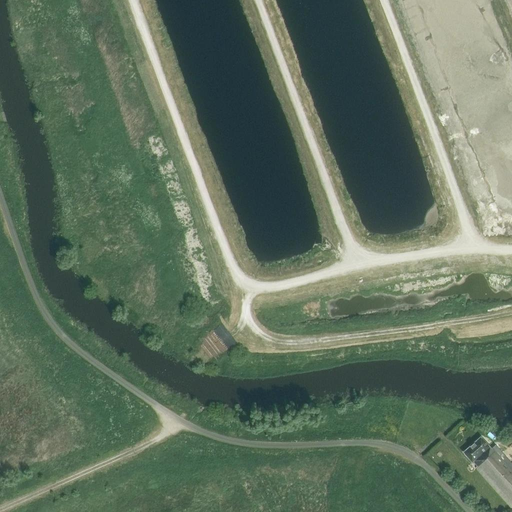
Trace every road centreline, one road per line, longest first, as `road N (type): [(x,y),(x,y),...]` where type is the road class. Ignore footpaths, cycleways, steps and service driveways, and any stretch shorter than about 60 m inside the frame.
road 1 (unclassified): [(470,511),(399,448),(243,444),(174,421),(50,321),(0,196)]
road 2 (track): [(0,509),(137,448),(174,421)]
